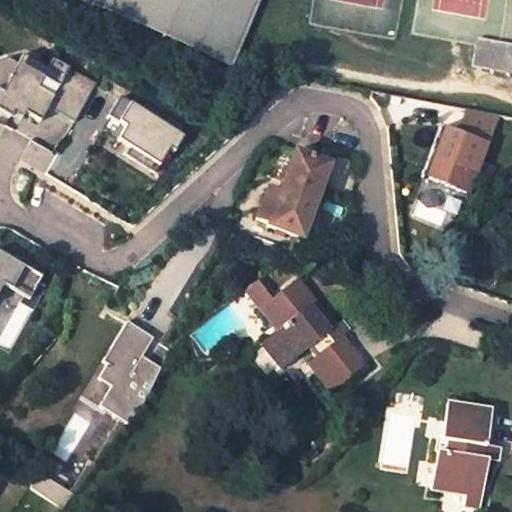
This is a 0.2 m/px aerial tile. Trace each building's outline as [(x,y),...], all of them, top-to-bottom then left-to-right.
[(255,0),(77,0),(229,63),(255,0)] [(511,52),(478,47),(474,71),(511,77),(511,52)] [(74,122),(96,83),(52,58),(46,68),(22,54),(16,64),(10,59),(0,62),(0,95),(1,96),(0,97),(0,113),(10,119),(12,115),(21,120),(24,115),(39,121),(47,107),(74,122)] [(174,150),(183,135),(129,101),(117,121),(124,126),(116,138),(130,146),(125,155),(153,172),(169,147),(174,150)] [(493,122),(465,111),(457,134),(484,145),(493,122)] [(457,134),(443,130),(426,177),(468,192),(484,145),(457,134)] [(326,166),(293,153),(286,172),(280,169),(271,192),(266,190),(255,219),(267,224),(266,226),(299,238),(326,166)] [(38,283),(44,271),(16,255),(14,259),(0,251),(0,288),(2,285),(22,296),(19,302),(34,311),(46,288),(38,283)] [(364,365),(296,280),(259,309),(276,331),(260,344),(280,370),(307,349),(314,358),(307,363),(330,392),(364,365)] [(143,355),(153,338),(126,322),(102,363),(106,365),(97,379),(110,388),(98,407),(126,424),(143,401),(157,375),(138,363),(143,355)] [(138,363),(157,375),(161,366),(143,355),(138,363)] [(489,411),(445,404),(439,440),(445,441),(444,452),(435,451),(429,489),(464,493),(462,506),(479,508),(486,459),(497,461),(499,448),(484,446),(489,411)]
